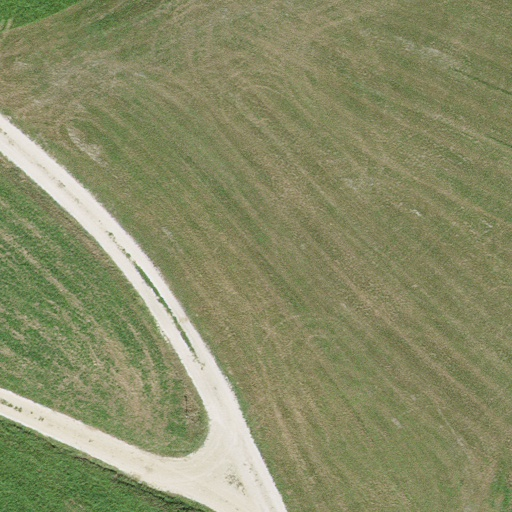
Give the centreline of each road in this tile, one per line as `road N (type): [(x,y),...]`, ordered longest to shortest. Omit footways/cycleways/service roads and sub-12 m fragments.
road 1 (track): [(257,502),(211,392),(147,284),(51,177),(0,137)]
road 2 (track): [(0,409),(170,479),(257,502)]
